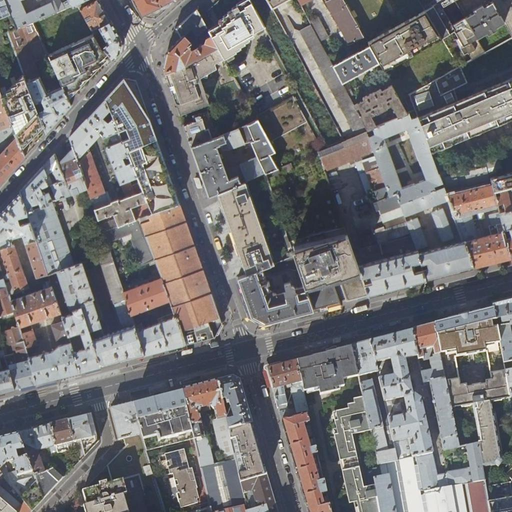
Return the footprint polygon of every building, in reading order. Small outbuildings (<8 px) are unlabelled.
[(0,0),(0,27),(3,34),(8,32),(18,29),(4,0),(0,0)] [(4,0),(18,29),(34,23),(78,3),(83,0),(4,0)] [(83,0),(78,3),(94,34),(103,47),(108,54),(114,60),(120,53),(121,46),(122,41),(114,27),(111,21),(99,0),(83,0)] [(134,0),(142,15),(157,8),(171,2),(171,1),(171,0),(173,0),(175,2),(177,0),(134,0)] [(208,30),(217,47),(223,59),(237,51),(236,50),(241,47),(240,46),(245,43),(244,42),(250,39),(249,37),(254,35),(253,32),(264,26),(249,0),(242,0),(236,4),(237,5),(232,8),(233,9),(228,12),(228,13),(223,16),(224,18),(219,20),(220,23),(215,26),(208,30)] [(333,0),(326,4),(348,44),(364,36),(343,0),(333,0)] [(458,0),(455,0),(465,17),(466,13),(458,0)] [(511,0),(489,0),(491,2),(503,23),(510,37),(511,35),(511,0)] [(473,12),(465,17),(476,37),(485,32),(487,34),(495,30),(494,28),(503,23),(491,2),(482,7),(481,5),(472,10),(473,12)] [(436,4),(424,10),(441,38),(451,32),(448,26),(438,8),(436,4)] [(185,19),(175,28),(181,37),(168,50),(166,59),(164,69),(165,73),(178,69),(217,47),(208,30),(196,9),(185,19)] [(382,70),(441,38),(424,10),(367,42),(368,45),(378,62),(382,70)] [(309,22),(311,25),(320,42),(329,37),(318,17),(309,22)] [(476,37),(465,17),(448,26),(451,32),(467,61),(484,52),(476,37)] [(34,23),(18,29),(8,32),(25,77),(43,124),(47,133),(54,124),(71,106),(68,100),(62,85),(47,92),(39,76),(43,74),(42,72),(39,73),(34,61),(48,56),(34,23)] [(333,65),(320,42),(311,25),(299,31),(356,135),(367,131),(366,130),(368,130),(354,105),(342,83),(333,65)] [(94,34),(48,56),(62,85),(68,100),(107,60),(105,57),(108,54),(103,47),(94,34)] [(511,35),(510,37),(484,52),(467,61),(409,95),(415,111),(437,174),(438,173),(486,161),(497,157),(493,143),(487,127),(511,116),(511,35)] [(342,83),(378,62),(368,45),(333,65),(342,83)] [(209,105),(200,78),(216,69),(215,64),(223,59),(217,47),(178,69),(165,73),(173,94),(180,115),(209,105)] [(8,93),(2,96),(15,131),(17,136),(20,144),(27,141),(26,138),(33,136),(32,133),(38,130),(37,127),(43,124),(25,77),(17,80),(18,83),(12,85),(13,88),(7,90),(8,93)] [(104,99),(118,131),(122,141),(126,152),(157,139),(141,94),(136,80),(124,78),(113,90),(104,99)] [(364,100),(354,105),(368,130),(372,128),(377,126),(371,116),(376,113),(377,113),(387,108),(387,107),(391,105),(398,118),(407,114),(390,84),(381,90),(379,88),(362,97),(364,100)] [(0,91),(0,183),(2,181),(25,156),(20,144),(17,136),(0,154),(0,141),(15,131),(2,96),(0,91)] [(255,116),(258,123),(274,151),(282,166),(318,151),(322,149),(296,101),(297,101),(295,97),(294,98),(293,96),(255,116)] [(104,137),(118,131),(104,99),(95,109),(73,133),(69,137),(73,148),(87,188),(103,231),(138,218),(152,213),(126,152),(122,141),(108,147),(106,150),(120,184),(121,184),(126,197),(119,200),(119,199),(111,202),(107,191),(105,192),(88,148),(101,134),(104,137)] [(191,147),(220,137),(220,135),(219,135),(217,129),(214,130),(213,128),(214,128),(213,127),(211,120),(211,119),(210,119),(208,113),(208,112),(208,111),(207,112),(201,114),(200,114),(199,114),(199,115),(195,116),(194,116),(193,116),(194,118),(195,122),(185,125),(185,124),(184,125),(187,135),(191,147)] [(437,174),(415,111),(407,114),(398,118),(377,126),(372,128),(375,135),(369,137),(390,196),(397,194),(401,206),(407,222),(406,222),(411,235),(417,249),(427,246),(417,218),(409,221),(407,215),(448,200),(443,187),(435,190),(434,187),(442,184),(438,173),(437,174)] [(278,167),(270,153),(274,151),(258,123),(220,137),(191,147),(201,174),(209,196),(218,192),(244,181),(274,169),(278,167)] [(369,137),(367,131),(356,135),(322,149),(318,151),(334,196),(344,192),(335,165),(361,154),(374,190),(375,190),(376,192),(368,195),(373,209),(374,210),(376,211),(378,211),(379,210),(380,213),(401,206),(397,194),(390,196),(369,137)] [(152,213),(180,205),(168,172),(157,139),(126,152),(152,213)] [(62,159),(58,163),(70,194),(87,188),(73,148),(62,159)] [(318,151),(282,166),(278,167),(274,169),(277,177),(282,175),(302,238),(289,241),(295,257),(313,310),(327,306),(340,303),(334,285),(333,285),(333,282),(341,280),(342,282),(341,283),(347,301),(352,300),(368,295),(357,265),(334,196),(318,151)] [(52,200),(70,194),(58,163),(54,154),(46,163),(24,187),(20,191),(27,212),(40,208),(48,204),(48,202),(52,200)] [(498,212),(503,230),(509,229),(510,237),(505,238),(510,257),(511,256),(511,172),(502,175),(497,157),(486,161),(493,192),(498,190),(500,195),(494,196),(496,204),(497,205),(502,204),(504,209),(498,210),(498,212)] [(493,192),(486,161),(438,173),(442,184),(443,187),(448,200),(449,199),(464,242),(468,252),(469,257),(473,267),(490,262),(496,261),(510,257),(505,238),(503,230),(498,212),(488,215),(491,226),(488,226),(490,235),(481,238),(478,228),(474,229),(469,211),(496,204),(494,196),(493,192)] [(274,265),(244,181),(218,192),(218,193),(243,265),(247,274),(274,265)] [(27,212),(20,191),(2,211),(0,213),(0,250),(3,258),(0,259),(0,264),(4,263),(8,273),(6,274),(6,276),(7,278),(7,279),(10,278),(11,281),(5,283),(9,294),(28,287),(14,247),(12,246),(10,239),(22,234),(37,278),(39,283),(50,280),(49,277),(48,274),(27,212)] [(40,208),(27,212),(48,274),(52,272),(56,271),(67,267),(74,265),(52,200),(48,202),(48,204),(40,208)] [(205,309),(215,305),(182,211),(180,205),(152,213),(138,218),(154,259),(159,272),(161,275),(161,277),(170,300),(174,312),(178,323),(179,322),(187,343),(197,340),(211,337),(205,309)] [(463,253),(468,252),(464,242),(456,244),(442,209),(432,213),(443,242),(447,240),(449,246),(419,253),(422,261),(420,261),(422,269),(423,268),(426,279),(436,277),(461,270),(473,267),(469,257),(464,258),(463,253)] [(138,218),(103,231),(106,242),(132,233),(134,238),(132,239),(142,264),(154,259),(138,218)] [(358,231),(363,245),(377,240),(372,227),(358,231)] [(380,243),(380,244),(382,252),(394,250),(395,255),(357,265),(368,295),(382,292),(413,284),(426,280),(426,279),(423,268),(422,269),(420,261),(422,261),(419,253),(418,254),(417,249),(411,235),(380,243)] [(81,262),(74,265),(67,267),(100,366),(121,360),(144,354),(135,325),(133,319),(132,314),(124,292),(123,290),(122,286),(110,253),(100,256),(123,329),(104,335),(92,300),(94,299),(81,262)] [(295,257),(274,265),(247,274),(238,278),(244,297),(251,316),(264,323),(289,316),(313,310),(295,257)] [(0,297),(9,294),(5,283),(0,266),(0,297)] [(100,366),(67,267),(56,271),(69,309),(72,310),(73,313),(62,316),(63,321),(68,336),(80,331),(85,347),(73,351),(80,371),(89,369),(100,366)] [(161,277),(124,292),(132,314),(170,300),(161,277)] [(52,286),(10,300),(14,310),(19,325),(19,326),(60,313),(52,286)] [(0,314),(14,310),(10,300),(9,294),(0,297),(0,314)] [(494,308),(501,353),(503,363),(511,361),(511,363),(511,362),(511,342),(509,326),(511,325),(511,303),(507,305),(494,308)] [(221,323),(215,305),(205,309),(211,337),(214,336),(219,326),(221,323)] [(434,324),(445,378),(459,447),(467,445),(478,443),(485,486),(510,482),(511,494),(511,446),(511,449),(511,454),(506,456),(503,437),(511,435),(511,415),(509,398),(505,376),(493,378),(489,355),(501,353),(494,308),(476,313),(455,318),(434,324)] [(138,317),(133,319),(135,325),(144,354),(163,349),(187,343),(179,322),(178,323),(174,312),(158,318),(160,323),(144,328),(142,323),(140,323),(138,317)] [(73,351),(68,336),(63,321),(52,325),(57,340),(64,337),(66,344),(59,345),(53,351),(44,353),(41,343),(38,344),(33,328),(32,328),(32,330),(21,333),(24,340),(35,383),(47,380),(66,375),(80,371),(73,351)] [(421,327),(412,330),(418,355),(418,358),(422,358),(423,360),(429,359),(431,369),(421,371),(424,382),(445,378),(434,324),(421,327)] [(35,383),(24,340),(21,333),(19,326),(19,325),(14,327),(14,325),(10,325),(11,328),(5,330),(10,344),(12,344),(14,352),(5,355),(14,388),(23,386),(35,383)] [(377,339),(370,341),(375,363),(390,359),(394,375),(379,378),(383,397),(388,419),(408,415),(413,437),(393,441),(398,461),(416,457),(423,494),(425,511),(489,511),(485,486),(478,443),(467,445),(470,468),(446,473),(446,474),(437,476),(420,400),(413,394),(405,358),(418,355),(412,330),(402,332),(377,339)] [(358,344),(352,346),(359,378),(364,398),(371,432),(379,465),(380,465),(398,461),(393,441),(388,419),(383,397),(376,398),(372,380),(367,381),(365,375),(377,372),(375,363),(370,341),(358,344)] [(305,358),(296,360),(304,394),(318,390),(319,396),(333,394),(332,391),(344,388),(342,381),(359,378),(352,346),(338,349),(305,358)] [(0,392),(2,392),(14,388),(5,355),(4,352),(0,352),(0,392)] [(278,408),(284,427),(294,463),(305,500),(308,511),(330,511),(329,505),(324,506),(321,495),(326,494),(322,475),(316,476),(312,458),(318,457),(313,438),(307,440),(303,424),(309,422),(307,414),(301,415),(300,412),(308,411),(304,394),(296,360),(279,365),(268,368),(273,389),(278,388),(279,396),(275,397),(276,401),(277,408),(278,408)] [(233,377),(217,381),(228,431),(252,424),(246,402),(239,380),(233,377)] [(445,378),(424,382),(423,382),(424,386),(430,385),(444,451),(458,448),(458,447),(459,447),(445,378)] [(201,385),(183,390),(190,421),(191,425),(195,440),(201,467),(213,464),(203,422),(200,423),(198,413),(202,412),(202,409),(210,407),(213,409),(215,419),(212,420),(217,441),(223,457),(222,458),(223,462),(235,459),(228,431),(217,381),(201,385)] [(195,440),(191,425),(180,428),(179,424),(190,421),(183,390),(162,395),(154,397),(149,399),(133,403),(142,434),(147,452),(161,449),(159,444),(156,444),(152,431),(161,429),(157,412),(166,410),(175,445),(195,440)] [(379,511),(376,487),(363,488),(351,436),(371,432),(364,398),(353,401),(354,405),(347,407),(348,411),(335,414),(337,422),(334,423),(337,437),(334,437),(349,505),(357,504),(358,511),(379,511)] [(142,434),(133,403),(122,406),(111,409),(116,429),(119,439),(123,438),(142,434)] [(175,445),(166,410),(157,412),(161,429),(152,431),(156,444),(159,444),(161,449),(175,445)] [(77,418),(68,420),(76,449),(79,462),(92,449),(99,441),(92,414),(77,418)] [(57,423),(50,425),(58,454),(76,449),(68,420),(57,423)] [(260,451),(252,424),(228,431),(235,459),(240,482),(267,475),(263,463),(260,451)] [(33,429),(18,433),(25,449),(27,456),(35,476),(36,480),(44,499),(52,491),(45,471),(37,451),(50,448),(53,458),(56,457),(56,455),(58,455),(58,454),(50,425),(33,429)] [(3,437),(0,437),(0,472),(2,475),(5,479),(9,484),(11,486),(19,481),(35,476),(27,456),(18,458),(16,451),(25,449),(18,433),(3,437)] [(142,434),(123,438),(125,446),(121,451),(83,491),(86,505),(83,506),(84,511),(211,511),(210,507),(194,511),(164,511),(147,452),(142,434)] [(185,451),(166,456),(171,475),(173,475),(190,470),(185,451)] [(382,476),(374,478),(376,487),(379,511),(425,511),(423,494),(416,457),(398,461),(380,465),(382,476)] [(245,511),(244,507),(235,459),(201,467),(211,511),(245,511)] [(63,479),(54,471),(57,468),(53,465),(52,469),(45,471),(52,491),(63,479)] [(173,475),(178,495),(197,490),(198,490),(193,470),(190,470),(173,475)] [(271,488),(267,475),(240,482),(242,492),(252,490),(258,511),(277,511),(271,488)] [(39,505),(44,499),(36,480),(20,497),(24,503),(32,511),(39,505)] [(511,511),(511,494),(510,482),(485,486),(489,511),(511,511)] [(0,487),(0,498),(15,511),(31,511),(32,511),(24,503),(21,506),(0,487)] [(197,490),(178,495),(181,509),(198,504),(198,500),(200,500),(197,490)] [(0,511),(15,511),(0,498),(0,511)]
